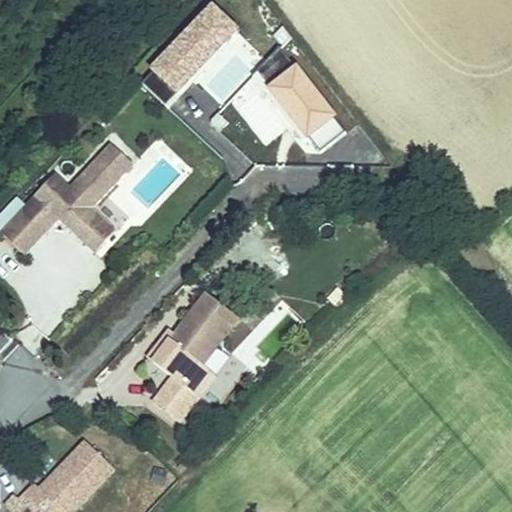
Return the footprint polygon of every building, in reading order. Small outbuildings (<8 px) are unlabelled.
[(167,107),(242,31),(214,2),(138,79),(167,107)] [(357,143),(342,122),(328,133),(343,153),(357,143)] [(134,167),(112,146),(71,189),(57,176),(27,207),(18,199),(0,217),(0,231),(26,256),(60,220),(96,254),(117,232),(93,210),(134,167)] [(239,320),(207,295),(154,364),(172,378),(153,403),(180,424),(217,377),(203,366),(239,320)] [(154,364),(175,336),(171,332),(149,360),(154,364)] [(74,511),(115,470),(87,443),(41,490),(36,486),(21,502),(16,497),(7,507),(11,511),(74,511)]
